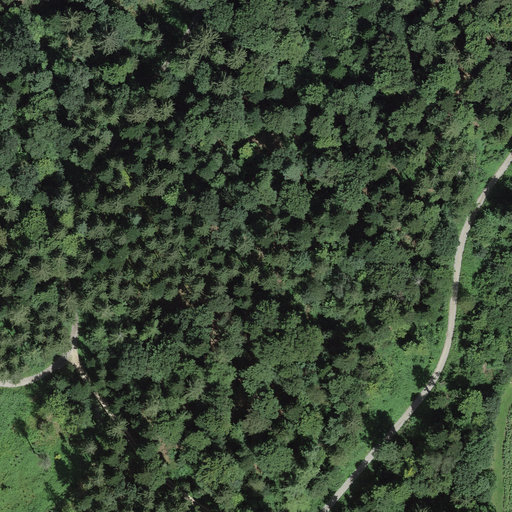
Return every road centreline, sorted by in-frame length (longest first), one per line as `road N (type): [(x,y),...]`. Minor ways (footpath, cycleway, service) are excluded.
road 1 (track): [(0,384),(39,373),(68,347),(70,223),(203,0)]
road 2 (track): [(511,152),(465,223),(436,372),(324,511)]
